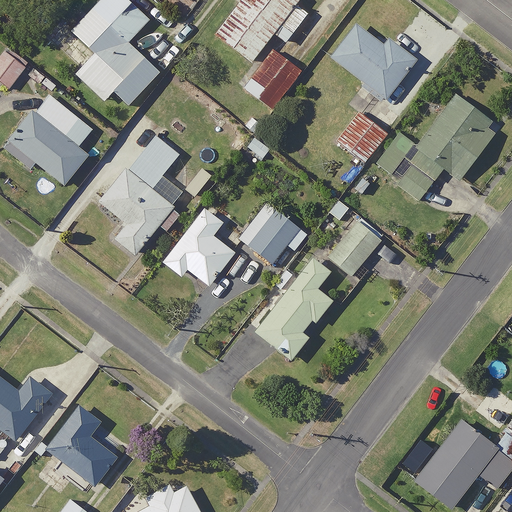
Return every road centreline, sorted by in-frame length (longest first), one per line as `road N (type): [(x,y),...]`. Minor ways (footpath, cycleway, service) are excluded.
road 1 (residential): [(0,240),(319,490)]
road 2 (residential): [(319,490),(511,235)]
